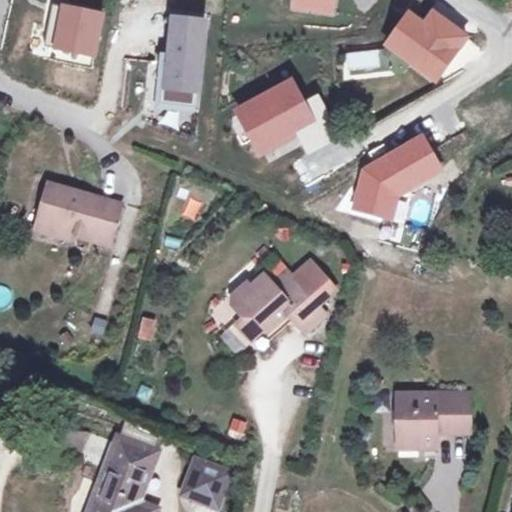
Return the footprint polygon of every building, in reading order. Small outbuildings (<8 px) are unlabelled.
[(330,0),(291,0),(291,6),(328,12),(330,0)] [(100,17),(49,7),(41,49),(92,59),(100,17)] [(409,15),(386,46),(435,81),(466,38),(432,14),(424,26),(409,15)] [(201,25),(171,22),(167,64),(161,63),(157,106),(193,109),(201,25)] [(257,145),(271,137),(274,142),(298,129),(322,117),(314,103),(300,110),(287,88),(240,114),(257,145)] [(332,137),(322,117),(298,129),(308,150),(332,137)] [(274,142),(271,137),(257,145),(259,151),(274,142)] [(352,210),(389,221),(395,198),(440,173),(421,140),(363,173),(352,210)] [(45,184),(34,224),(50,228),(48,236),(68,241),(69,235),(85,239),(86,236),(109,242),(118,205),(45,184)] [(32,232),(48,236),(50,228),(34,224),(32,232)] [(307,266),(290,282),(275,296),(269,289),(260,280),(247,292),(243,288),(228,301),(228,308),(238,319),(242,319),(251,320),(261,332),(263,334),(284,317),(302,335),(322,317),(314,307),(331,291),(307,266)] [(283,274),(269,289),(275,296),(290,282),(283,274)] [(141,316),(136,338),(150,341),(155,320),(141,316)] [(242,319),(234,327),(249,343),(261,332),(251,320),(242,319)] [(465,394),(394,394),(396,438),(415,438),(416,448),(433,447),(433,430),(465,431),(465,394)] [(77,464),(105,472),(99,491),(94,489),(87,511),(155,511),(156,510),(137,504),(152,452),(114,441),(113,446),(85,438),(77,464)] [(229,476),(201,466),(189,496),(217,506),(229,476)]
